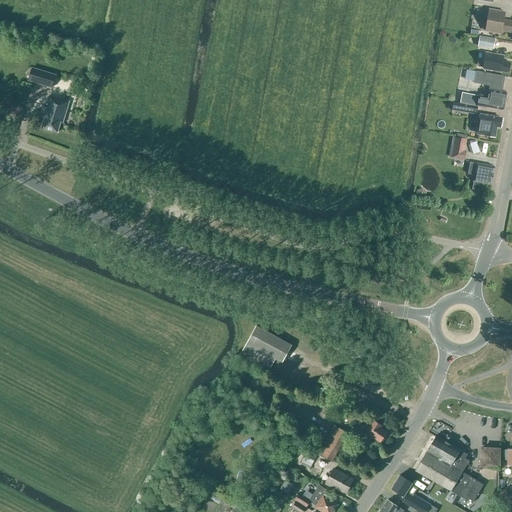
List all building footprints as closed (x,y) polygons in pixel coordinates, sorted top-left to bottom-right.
[(511,21),(504,20),(505,12),(490,9),(487,31),(502,34),(503,31),(511,32),(511,21)] [(495,39),(492,38),(480,36),(478,46),(493,49),(495,39)] [(509,72),(511,63),(503,62),(503,61),(500,61),(501,55),(486,52),(484,60),(488,60),(486,69),(501,72),(501,71),(509,72)] [(39,81),(38,84),(52,89),(56,75),(36,69),(32,79),(39,81)] [(492,86),(491,90),(501,91),(504,76),(476,71),(474,83),(492,86)] [(506,92),(501,91),(491,90),(489,89),(487,97),(462,92),(460,103),(486,108),(486,107),(503,110),(506,92)] [(41,129),(58,133),(61,123),(63,123),(70,102),(49,96),(46,105),(47,105),(46,109),(45,109),(42,117),(44,117),(41,129)] [(479,108),(454,103),(453,110),(478,115),(479,108)] [(499,127),(501,126),(502,119),(500,117),(481,114),(478,134),(485,135),(495,137),(497,127),(499,127)] [(465,149),(467,139),(461,138),(456,137),(452,157),(465,159),(467,151),(464,151),(464,149),(465,149)] [(470,143),(473,154),(480,152),(477,141),(470,143)] [(491,185),(495,167),(476,163),(470,162),(468,174),(474,175),(473,181),(474,181),(473,189),(481,190),(482,183),(491,185)] [(427,192),(422,188),(416,190),(415,195),(420,200),(425,198),(427,192)] [(281,363),(291,345),(256,326),(240,355),(269,371),(275,359),(281,363)] [(217,430),(221,421),(216,418),(212,427),(217,430)] [(383,442),(385,438),(384,437),(387,432),(380,427),(381,425),(374,420),(365,433),(380,443),(381,442),(383,442)] [(331,462),(347,433),(334,425),(318,454),(331,462)] [(321,445),(328,434),(319,428),(312,439),(321,445)] [(444,442),(435,436),(426,451),(415,471),(472,503),(483,485),(476,481),(476,480),(462,472),(467,464),(463,461),(467,455),(459,450),(447,443),(449,441),(446,439),(444,442)] [(498,467),(499,449),(481,448),(480,466),(498,467)] [(314,461),(317,455),(307,450),(305,456),(314,461)] [(346,493),(353,479),(333,469),(325,484),(332,487),(333,485),(346,493)] [(400,500),(419,511),(425,511),(430,504),(428,503),(413,495),(417,489),(411,485),(412,483),(399,475),(391,489),(403,496),(400,500)] [(288,494),(293,485),(285,481),(280,489),(286,493),(288,494)] [(329,500),(331,498),(324,494),(327,490),(319,485),(309,500),(298,493),(294,500),(306,507),(310,501),(317,505),(315,507),(322,511),(332,511),(337,505),(329,500)] [(281,500),(286,493),(280,489),(276,496),(281,500)] [(506,490),(500,491),(500,494),(499,494),(499,505),(511,504),(511,493),(506,494),(506,490)] [(381,510),(384,511),(402,511),(403,511),(387,500),(381,510)] [(298,511),(303,511),(306,508),(296,502),(292,508),(298,511)]
